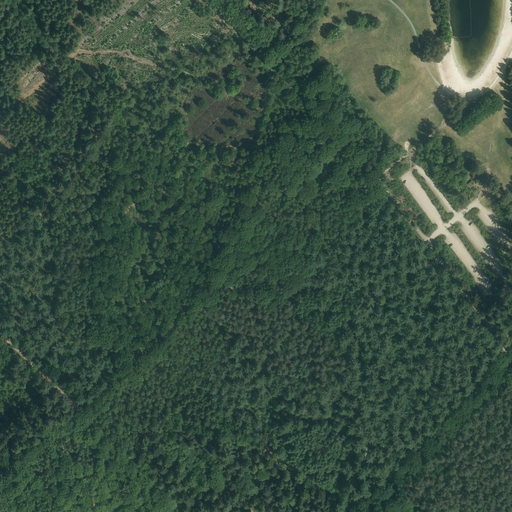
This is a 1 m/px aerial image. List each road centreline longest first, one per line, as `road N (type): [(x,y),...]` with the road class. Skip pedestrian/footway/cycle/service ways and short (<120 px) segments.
road 1 (track): [(0,111),(75,48),(119,51),(183,70),(280,120),(321,187),(370,213)]
road 2 (track): [(157,338),(211,262),(240,200),(272,63)]
road 3 (track): [(440,258),(265,446)]
road 4 (track): [(0,335),(186,511)]
road 5 (track): [(196,379),(361,222)]
road 6 (tertiary): [(354,511),(467,405),(507,349)]
road 7 (unclassified): [(507,349),(392,197)]
road 8 (track): [(272,63),(375,178)]
road 9 (track): [(113,110),(7,0)]
road 10 (track): [(235,31),(166,64),(113,110)]
road 11 (track): [(375,178),(458,117),(469,98)]
